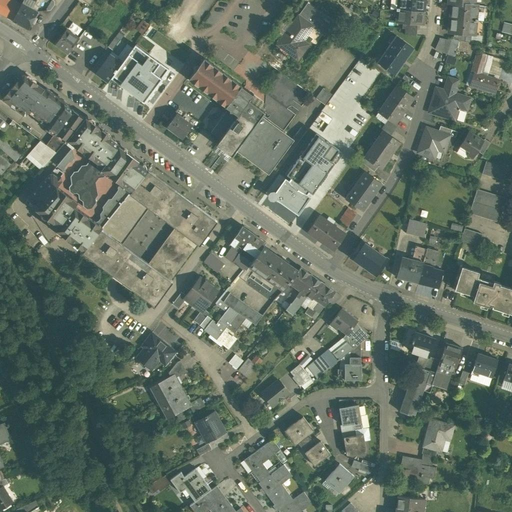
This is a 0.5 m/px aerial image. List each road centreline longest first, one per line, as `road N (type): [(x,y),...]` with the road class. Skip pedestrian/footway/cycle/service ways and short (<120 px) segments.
road 1 (tertiary): [(23,46),(330,269)]
road 2 (residential): [(330,269),(391,185),(415,130),(430,75),(421,72),(435,0)]
road 3 (tertiary): [(330,269),(388,298),(511,339)]
road 4 (residential): [(254,437),(192,340),(170,323)]
